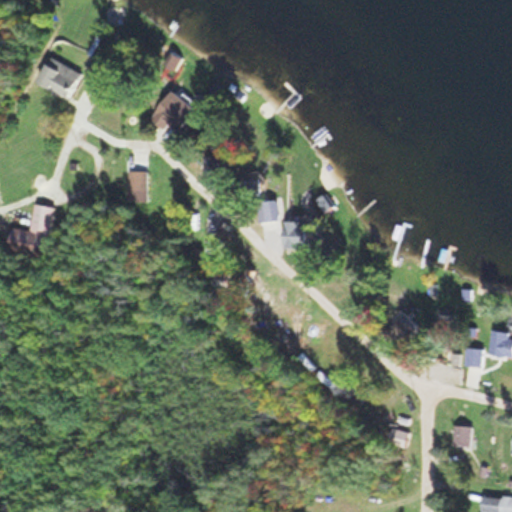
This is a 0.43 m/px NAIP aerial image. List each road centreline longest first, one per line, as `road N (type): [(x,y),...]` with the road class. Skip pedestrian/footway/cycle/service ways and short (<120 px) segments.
road 1 (residential): [(99,78),(90,97),(94,116),(172,144),(362,324),(435,378)]
road 2 (residential): [(434,511),(435,378)]
